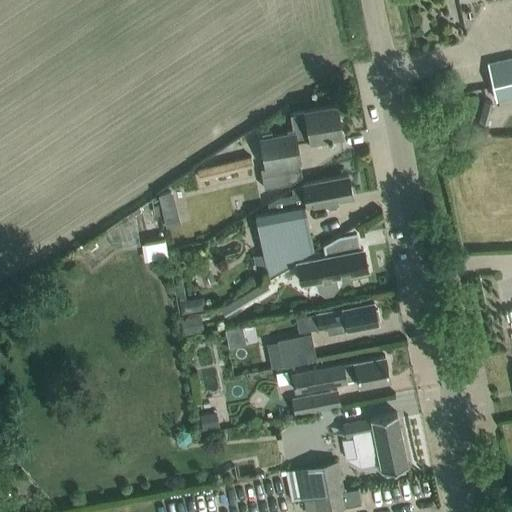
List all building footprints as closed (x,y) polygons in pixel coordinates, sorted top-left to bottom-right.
[(511,56),(507,57),(488,62),(496,98),(511,94),(511,56)] [(336,103),(316,106),(305,108),(305,109),(289,111),(292,126),(286,127),(287,132),(260,137),(265,166),(260,167),(264,187),(291,182),(301,174),(295,139),(310,137),(327,134),(327,136),(332,135),(331,134),(341,132),(336,103)] [(479,125),(478,129),(481,132),(485,133),(488,131),(489,127),(487,123),(483,122),(479,125)] [(198,168),(200,177),(252,164),(250,155),(198,168)] [(348,173),(328,176),(301,181),(302,186),(291,187),(293,193),(278,196),(268,202),(269,210),(255,212),(263,255),(254,256),(255,265),(265,263),(267,271),(268,277),(312,249),(310,240),(306,217),(311,216),(309,207),(304,207),(302,199),(321,195),(322,200),(352,194),(348,173)] [(179,206),(161,210),(163,225),(183,221),(181,209),(179,209),(179,206)] [(179,231),(157,234),(159,250),(181,248),(179,231)] [(339,235),(325,244),(327,255),(298,260),(302,282),(303,281),(303,280),(316,277),(319,288),(325,292),(332,291),(336,284),(334,273),(336,273),(336,275),(367,268),(363,247),(359,247),(356,232),(339,235)] [(265,280),(220,306),(225,314),(270,288),(265,280)] [(374,300),(354,304),(298,315),(300,328),(315,326),(346,320),(347,327),(378,321),(374,300)] [(309,332),(277,339),(283,365),(315,358),(309,332)] [(384,353),(365,357),(291,372),(295,390),(358,377),(359,383),(389,377),(384,353)] [(336,389),(291,398),(294,413),(339,405),(336,389)] [(216,409),(200,412),(203,427),(219,424),(216,409)] [(381,468),(407,463),(397,411),(371,416),(342,422),(345,436),(354,434),(358,453),(377,449),(381,468)] [(340,453),(341,471),(351,470),(350,453),(340,453)] [(336,458),(316,462),(310,464),(316,495),(342,489),(336,458)] [(342,489),(316,495),(319,510),(326,508),(345,504),(360,501),(357,486),(342,489)]
